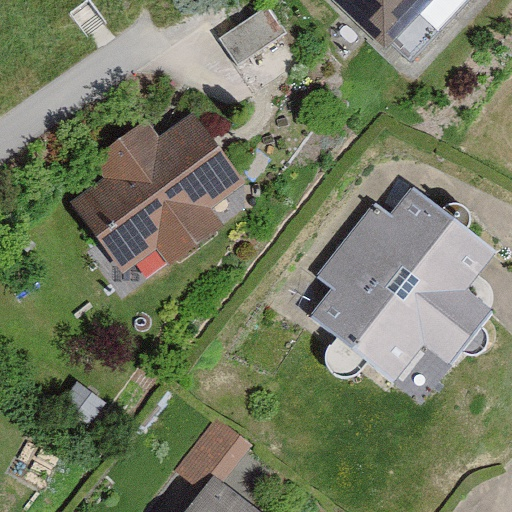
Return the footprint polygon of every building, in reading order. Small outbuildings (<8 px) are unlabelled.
[(410,0),(309,0),(359,51),(410,0)] [(261,39),(247,18),(206,44),(220,65),(261,39)] [(240,182),(191,114),(158,137),(148,124),(98,158),(109,173),(75,197),(125,267),(157,244),(169,260),(217,226),(203,207),(240,182)] [(394,216),(377,202),(322,272),(340,286),(312,321),(390,381),(419,344),(449,367),(494,309),(467,287),(494,252),(414,190),(394,216)] [(236,438),(208,420),(184,458),(212,475),(236,438)] [(253,511),(214,483),(192,511),(253,511)]
